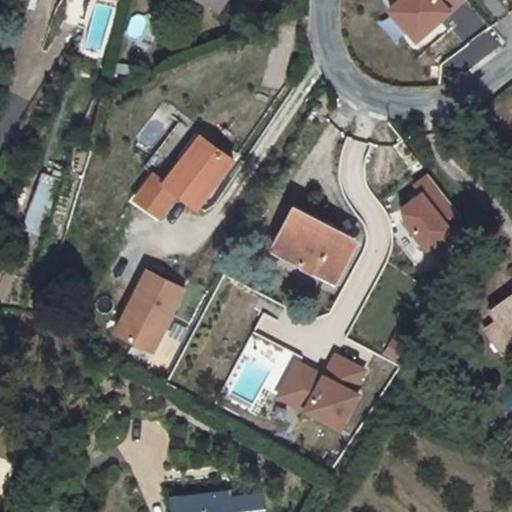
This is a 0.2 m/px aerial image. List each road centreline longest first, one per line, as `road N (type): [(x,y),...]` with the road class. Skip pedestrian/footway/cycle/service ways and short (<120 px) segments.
road 1 (unknown): [(326,59),(203,238),(140,257)]
road 2 (residential): [(511,58),(477,87),(421,107),(360,97),(326,59),(319,0)]
